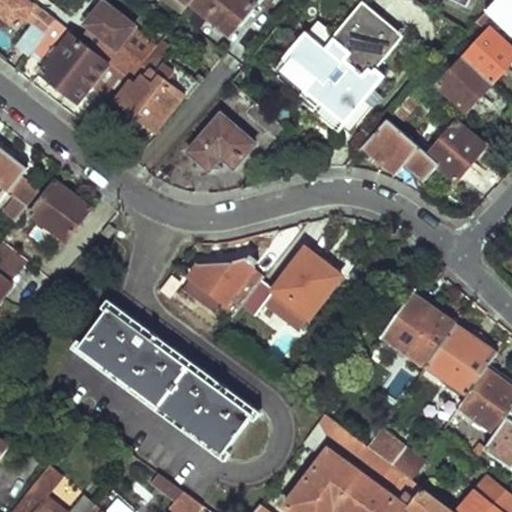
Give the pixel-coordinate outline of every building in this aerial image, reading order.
[(34,8),(24,0),(0,0),(0,14),(18,29),(27,17),(35,24),(19,45),(30,54),(33,50),(57,20),(37,4),(34,8)] [(154,0),(170,0),(185,11),(192,3),(194,0),(141,0),(149,6),(154,0)] [(194,0),(192,3),(232,34),(257,4),(252,0),(194,0)] [(511,0),(495,0),(486,11),(511,34),(511,0)] [(87,25),(117,48),(134,25),(105,3),(87,25)] [(306,33),(272,75),(301,98),(306,92),(344,124),(384,77),(376,69),(403,37),(362,3),(324,49),(306,33)] [(33,50),(44,60),(37,68),(79,102),(93,86),(112,102),(131,79),(116,67),(111,73),(106,69),(109,66),(71,37),(74,34),(57,20),(33,50)] [(511,47),(492,29),(466,57),(493,83),(511,62),(511,47)] [(140,73),(117,101),(155,131),(193,83),(167,63),(173,56),(159,44),(143,63),(148,68),(142,75),(140,73)] [(458,52),(450,60),(455,65),(462,56),(458,52)] [(116,67),(131,79),(141,66),(126,54),(116,67)] [(466,57),(440,85),(468,110),(493,83),(466,57)] [(258,122),(279,139),(288,128),(267,111),(258,122)] [(222,114),(189,152),(210,170),(222,156),(235,169),(256,143),(222,114)] [(365,148),(397,174),(408,162),(428,179),(441,164),(430,153),(391,119),(365,148)] [(459,121),(430,153),(441,164),(459,179),(486,147),(459,121)] [(0,182),(18,197),(5,214),(18,224),(43,191),(24,176),(29,169),(0,146),(0,182)] [(58,179),(32,213),(47,224),(43,229),(62,242),(65,239),(69,241),(96,211),(93,209),(94,207),(58,179)] [(109,225),(102,233),(110,239),(117,232),(109,225)] [(0,244),(0,263),(17,276),(29,259),(3,241),(0,244)] [(256,269),(265,258),(264,250),(237,259),(206,256),(195,269),(216,285),(232,298),(228,302),(240,311),(244,306),(262,282),(266,277),(256,269)] [(307,250),(275,290),(277,291),(310,317),(341,276),(307,250)] [(206,298),(216,285),(195,269),(186,281),(206,298)] [(0,301),(12,286),(0,276),(0,301)] [(262,282),(244,306),(253,313),(271,290),(262,282)] [(299,330),(310,317),(277,291),(267,304),(299,330)] [(414,294),(384,335),(428,366),(458,325),(414,294)] [(154,332),(151,335),(111,308),(83,345),(226,453),(256,413),(229,393),(232,390),(219,380),(216,384),(158,342),(160,337),(154,332)] [(458,325),(428,366),(468,395),(487,369),(498,353),(458,325)] [(468,395),(461,405),(497,433),(511,413),(511,412),(511,386),(487,369),(468,395)] [(497,433),(485,449),(511,468),(511,412),(511,413),(497,433)] [(331,450),(286,506),(293,511),(334,511),(336,510),(338,511),(409,511),(410,510),(412,511),(457,511),(414,479),(394,465),(370,447),(326,414),(305,444),(315,452),(330,433),(409,494),(402,504),(331,450)] [(384,428),(370,447),(394,465),(407,448),(395,439),(396,437),(384,428)] [(0,459),(11,446),(0,436),(0,459)] [(407,448),(394,465),(414,479),(426,462),(407,448)] [(70,511),(64,511),(48,498),(48,497),(64,479),(48,466),(11,511),(91,511),(97,506),(84,496),(70,511)] [(180,489),(158,474),(151,485),(173,500),(180,489)] [(459,511),(511,511),(511,495),(488,477),(459,511)] [(199,511),(203,506),(184,491),(170,509),(173,511),(199,511)]
